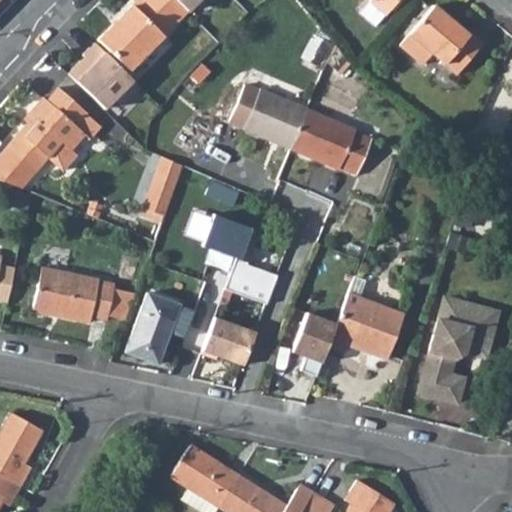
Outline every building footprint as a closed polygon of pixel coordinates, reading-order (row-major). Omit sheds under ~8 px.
[(173,0),(142,0),(101,43),(131,72),(188,13),(173,0)] [(386,11),(372,0),(367,0),(360,9),(376,22),(386,11)] [(372,0),(386,11),(395,0),(372,0)] [(433,2),(399,42),(422,61),(432,50),(456,71),(482,40),(469,28),(466,31),(433,2)] [(246,132),(322,164),(340,171),(340,170),(359,178),(374,141),(356,134),(356,132),(301,108),(269,95),(260,92),(246,86),(230,124),(246,130),(246,132)] [(32,121),(0,157),(0,182),(22,191),(61,145),(69,153),(82,137),(88,142),(100,129),(85,116),(86,115),(57,91),(47,103),(43,100),(28,118),(32,121)] [(176,183),(183,167),(161,159),(155,176),(176,183)] [(149,194),(170,201),(176,183),(155,176),(149,194)] [(143,211),(164,218),(170,201),(149,194),(143,211)] [(259,232),(213,216),(202,248),(235,260),(224,291),(267,306),(278,277),(247,266),(259,232)] [(44,260),(42,269),(67,274),(70,261),(50,256),(44,260)] [(67,274),(42,269),(33,311),(90,323),(91,318),(107,321),(108,315),(124,319),(133,293),(113,288),(114,285),(67,274)] [(146,294),(124,353),(156,365),(168,333),(178,308),(178,306),(146,294)] [(347,294),(327,345),(345,352),(348,346),(386,361),(404,316),(347,294)] [(489,344),(484,335),(493,331),(497,317),(442,302),(436,325),(441,326),(438,336),(432,340),(418,391),(422,399),(456,408),(461,387),(447,383),(452,363),(462,357),(484,363),(489,344)] [(192,313),(178,308),(168,333),(182,338),(192,313)] [(297,371),(312,377),(320,356),(333,325),(305,313),(289,352),(302,357),(297,371)] [(256,335),(214,319),(200,355),(215,361),(217,357),(242,367),(256,335)] [(11,415),(0,434),(0,474),(22,487),(27,477),(18,472),(41,432),(11,415)] [(170,476),(219,507),(240,473),(192,443),(170,476)] [(240,473),(219,507),(226,511),(301,511),(312,495),(300,487),(289,504),(240,473)] [(22,487),(0,474),(0,505),(6,494),(16,498),(22,487)] [(352,496),(342,511),(388,511),(393,506),(353,479),(345,491),(352,496)] [(312,495),(301,511),(329,511),(333,508),(312,495)]
